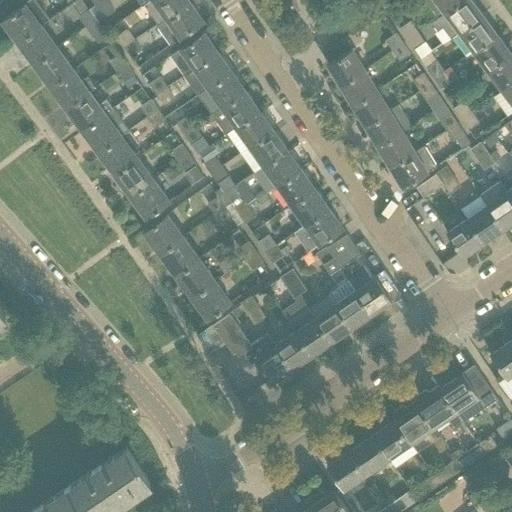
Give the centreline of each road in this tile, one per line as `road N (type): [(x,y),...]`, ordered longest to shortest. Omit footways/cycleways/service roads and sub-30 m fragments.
road 1 (residential): [(446,319),(223,0)]
road 2 (residential): [(197,490),(446,319)]
road 3 (residential): [(197,490),(173,431),(80,324)]
road 4 (residential): [(80,324),(0,234)]
